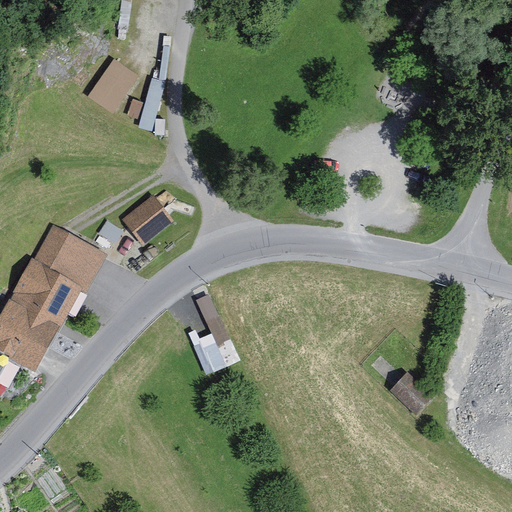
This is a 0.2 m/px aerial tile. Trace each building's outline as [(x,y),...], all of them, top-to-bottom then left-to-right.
[(118,105),(142,66),(116,49),(91,88),(118,105)] [(175,220),(155,199),(131,221),(151,242),(175,220)] [(113,257),(69,229),(0,335),(0,361),(31,382),(113,257)] [(217,328),(198,335),(209,364),(243,352),(225,306),(210,311),(217,328)] [(392,393),(418,417),(436,397),(410,373),(392,393)]
